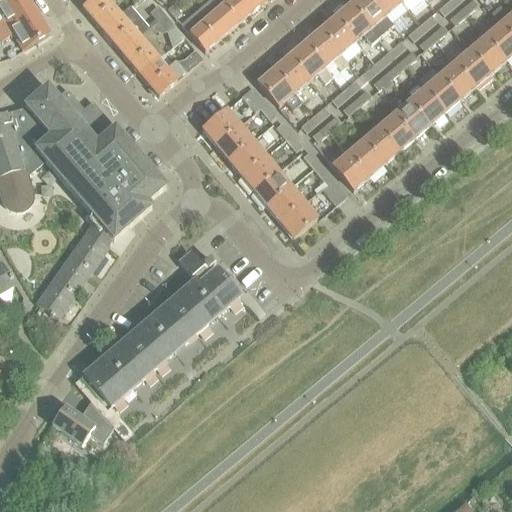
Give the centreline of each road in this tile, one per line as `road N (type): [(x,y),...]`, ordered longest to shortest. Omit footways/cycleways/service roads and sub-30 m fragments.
road 1 (residential): [(0,456),(159,233),(199,201)]
road 2 (residential): [(304,276),(475,128),(511,107)]
road 3 (residential): [(302,0),(229,66),(199,79),(149,130)]
road 4 (residential): [(304,276),(286,291),(223,216),(199,201)]
